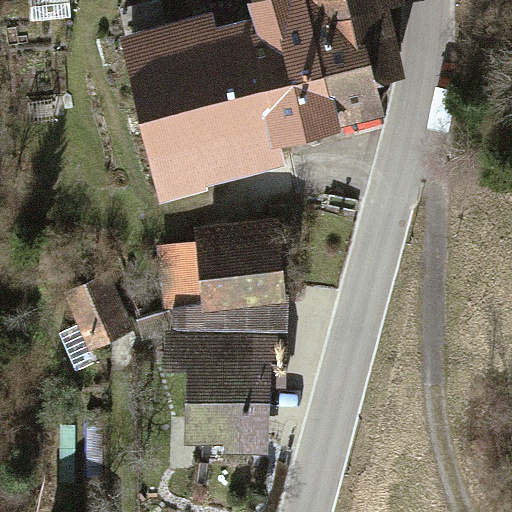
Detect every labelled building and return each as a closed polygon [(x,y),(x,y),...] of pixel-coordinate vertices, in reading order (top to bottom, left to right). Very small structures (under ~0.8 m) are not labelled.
[(210,9),(122,33),(162,198),(288,166),(282,140),(388,114),(379,83),(407,76),(391,4),(406,1),(405,0),(249,0),(248,1),(253,15),(214,23),(210,9)] [(173,307),(173,327),(292,331),(279,217),(194,224),(195,240),(201,301),(173,307)] [(201,301),(195,240),(157,244),(164,309),(173,307),(201,301)] [(109,272),(63,293),(90,351),(136,330),(109,272)] [(291,391),(292,331),(173,327),(164,327),(162,370),(187,371),(185,443),(223,444),(223,456),(273,457),(275,390),(291,391)]
